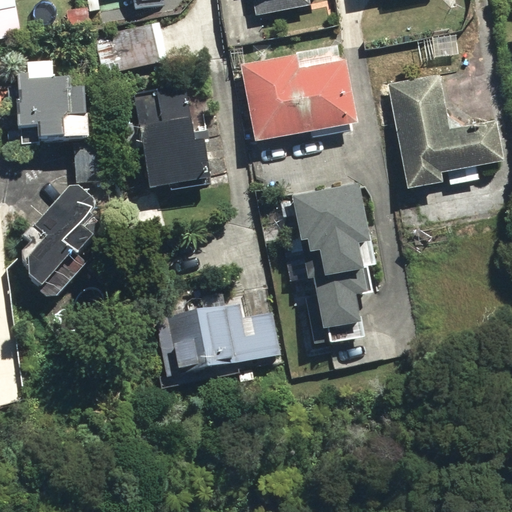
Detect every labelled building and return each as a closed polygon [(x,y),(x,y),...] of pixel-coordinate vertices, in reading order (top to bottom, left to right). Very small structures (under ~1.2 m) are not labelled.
[(245,0),(248,17),(309,7),(308,2),(321,0),(245,0)] [(300,54),(240,67),(258,147),(353,125),(339,62),(303,70),(300,54)] [(52,79),(51,64),(25,65),(26,77),(19,77),(21,129),(39,129),(40,145),(86,144),(84,78),(52,79)] [(441,77),(390,84),(406,194),(444,188),(443,176),(501,168),(494,120),(448,127),(441,77)] [(187,100),(185,87),(158,91),(163,126),(141,130),(150,193),(200,186),(194,145),(208,143),(202,98),(187,100)] [(362,185),(291,197),(299,246),(306,245),(321,333),(363,326),(355,279),(365,277),(360,248),(372,246),(362,185)] [(84,191),(69,189),(33,230),(47,242),(27,264),(27,280),(53,304),(123,228),(84,191)] [(247,305),(169,320),(180,379),(281,361),(268,288),(245,292),(247,305)]
